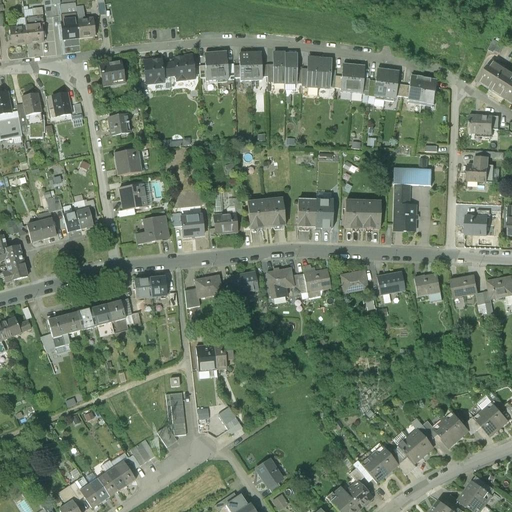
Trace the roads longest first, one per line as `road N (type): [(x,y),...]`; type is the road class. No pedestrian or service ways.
road 1 (residential): [(463,87),(436,69),(247,43),(86,56),(73,75)]
road 2 (residential): [(448,257),(295,251),(117,267)]
road 3 (residential): [(117,267),(90,116),(73,75)]
road 4 (residential): [(448,257),(455,100),(463,87)]
road 5 (residential): [(511,446),(458,467),(388,511)]
road 6 (residential): [(117,267),(0,300)]
